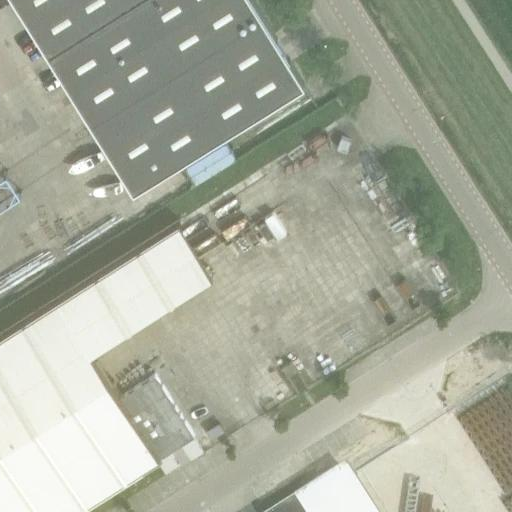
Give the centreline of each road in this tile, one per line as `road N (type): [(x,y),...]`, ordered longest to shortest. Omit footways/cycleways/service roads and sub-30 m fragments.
road 1 (residential): [(178,511),(511,301)]
road 2 (tertiary): [(511,276),(339,0)]
